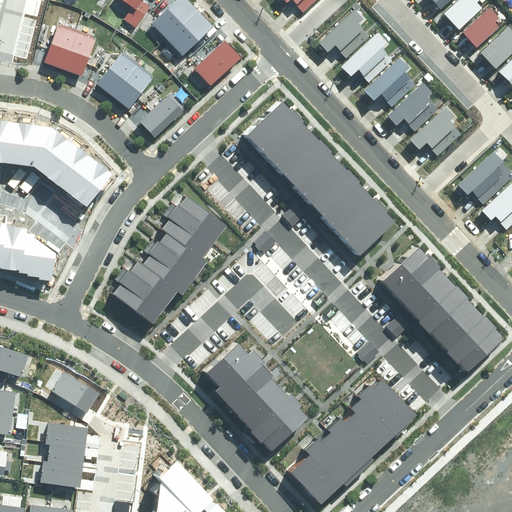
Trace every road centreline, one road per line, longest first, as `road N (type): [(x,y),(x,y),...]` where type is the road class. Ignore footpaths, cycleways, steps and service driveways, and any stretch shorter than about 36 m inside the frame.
road 1 (residential): [(65,319),(151,371),(286,511)]
road 2 (residential): [(357,511),(511,365)]
road 3 (residential): [(282,55),(416,198)]
road 4 (residential): [(152,173),(85,110),(0,82)]
road 5 (residential): [(282,55),(152,173)]
road 6 (residential): [(383,0),(499,126)]
road 7 (residential): [(152,173),(111,223),(65,319)]
road 8 (residential): [(416,198),(511,300)]
